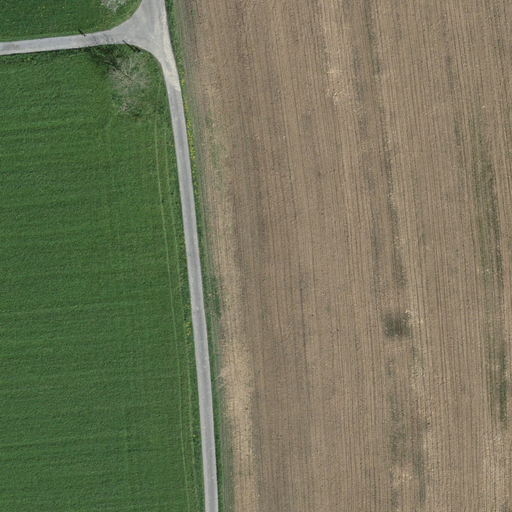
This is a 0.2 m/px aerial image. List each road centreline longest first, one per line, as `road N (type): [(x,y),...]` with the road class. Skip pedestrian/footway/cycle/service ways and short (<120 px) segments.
road 1 (unclassified): [(158,0),(201,344),(209,511)]
road 2 (track): [(0,45),(161,31)]
